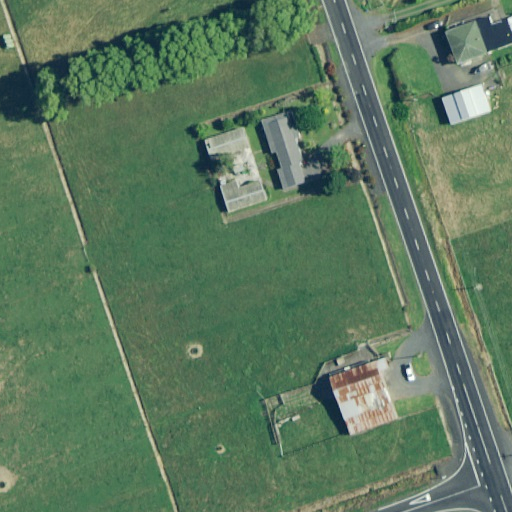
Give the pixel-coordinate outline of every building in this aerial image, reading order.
[(511,43),(511,26),(509,18),(493,25),(490,17),(449,33),(461,63),(511,43)] [(301,137),(293,111),(265,120),(276,156),(279,155),(283,169),(281,170),(287,189),(307,182),(301,163),(304,162),(297,138),(301,137)] [(251,147),(245,128),(208,141),(214,159),(251,147)] [(268,200),(262,180),(224,192),(230,212),(268,200)] [(391,368),(387,357),(331,375),(351,434),(398,419),(382,371),(391,368)]
